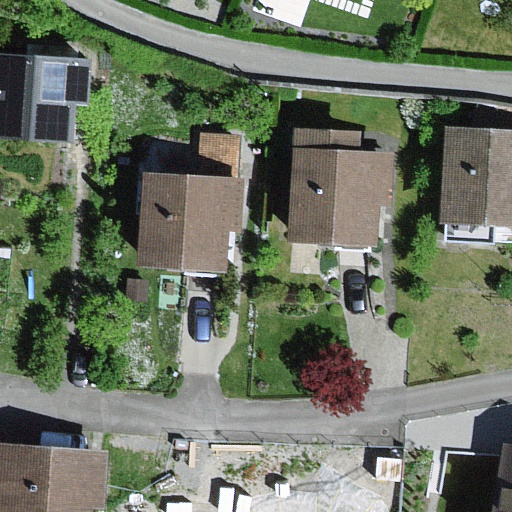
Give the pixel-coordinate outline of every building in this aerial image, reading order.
[(96,65),(0,59),(0,138),(73,143),(76,103),(94,104),(96,65)] [(511,136),(455,133),(449,223),(511,227),(511,136)] [(370,136),(304,134),(299,248),(385,252),(386,214),(400,214),(402,157),(369,156),(370,136)] [(203,135),(201,181),(241,183),(243,136),(203,135)] [(201,181),(154,179),(150,269),(235,272),(237,231),(248,232),(251,183),(241,183),(201,181)] [(132,281),(130,302),(149,304),(151,283),(132,281)] [(115,511),(118,452),(0,447),(0,511),(102,511),(103,511),(106,511),(115,511)] [(511,511),(511,462),(503,511),(511,511)] [(339,511),(342,485),(214,476),(211,511),(339,511)]
